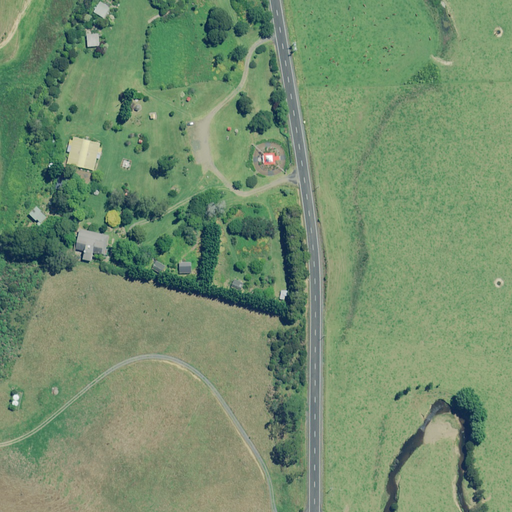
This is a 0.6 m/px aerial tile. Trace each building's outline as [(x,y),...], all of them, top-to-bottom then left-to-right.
[(96,6),(95,8),(95,9),(94,12),(104,18),(110,7),(100,2),(97,6),(96,6)] [(98,34),(86,35),(87,47),(99,46),(98,34)] [(99,148),(100,143),(74,137),(73,142),(69,141),(67,151),(70,152),(67,164),(94,170),(96,158),(99,159),(102,148),(99,148)] [(275,153),(264,154),(264,165),(275,164),(275,153)] [(68,191),(70,181),(59,178),(57,189),(68,191)] [(48,218),(36,206),(28,213),(37,223),(35,225),(38,227),(48,218)] [(83,259),(92,261),(94,252),(104,254),(109,236),(80,229),(75,249),(84,251),(83,259)] [(161,273),(165,266),(157,261),(153,268),(161,273)] [(191,273),(191,263),(179,263),(179,273),(191,273)] [(240,291),(244,284),(235,279),(231,287),(240,291)] [(280,290),(279,299),(284,300),(284,296),(288,296),(288,291),(280,290)]
